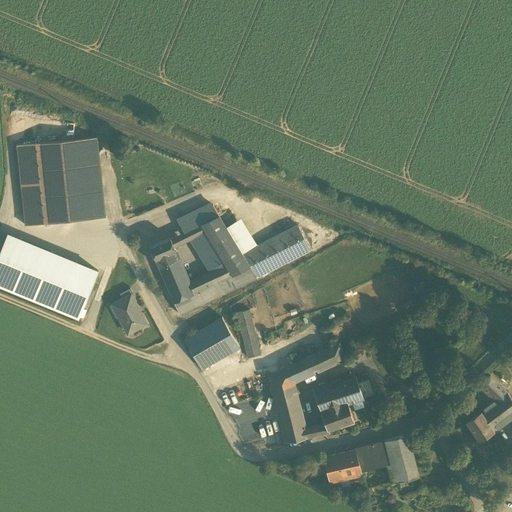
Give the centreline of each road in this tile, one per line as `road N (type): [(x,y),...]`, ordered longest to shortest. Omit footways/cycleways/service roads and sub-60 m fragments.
road 1 (unclassified): [(114,166),(118,230),(134,267),(247,458),(410,424),(431,410)]
road 2 (track): [(0,296),(191,368)]
